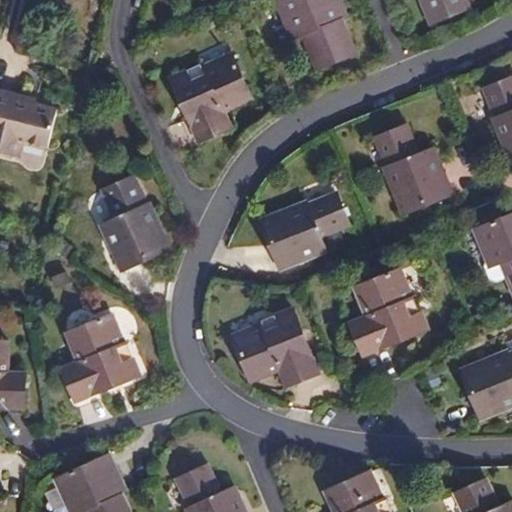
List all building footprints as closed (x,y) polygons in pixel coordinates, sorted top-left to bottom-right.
[(358,54),(344,19),(341,12),(346,10),(341,0),(280,0),(276,2),(288,31),(299,26),(303,35),(317,70),(358,54)] [(420,0),(431,24),(471,8),(468,0),(420,0)] [(291,40),(303,35),(299,26),(288,31),(291,40)] [(220,61),(205,68),(206,71),(173,85),(179,98),(181,96),(186,108),(184,109),(199,142),(233,127),(226,111),(222,104),(250,92),(232,53),(219,58),(220,61)] [(206,71),(205,68),(204,65),(171,80),(173,85),(206,71)] [(511,76),(483,88),(495,118),(492,119),(510,163),(511,161),(511,76)] [(16,97),(17,93),(0,89),(0,151),(5,153),(8,140),(23,143),(48,150),(58,108),(36,102),(16,97)] [(253,99),(250,92),(222,104),(226,111),(253,99)] [(37,98),(17,93),(16,97),(36,102),(37,98)] [(441,169),(432,148),(421,153),(409,124),(375,138),(387,167),(384,168),(402,212),(426,202),(427,204),(454,193),(444,167),(441,169)] [(8,140),(5,153),(19,157),(23,143),(8,140)] [(435,147),(432,148),(441,169),(444,167),(435,147)] [(136,175),(133,176),(145,205),(148,204),(136,175)] [(145,205),(133,176),(101,190),(114,219),(103,223),(112,244),(109,245),(121,272),(147,259),(146,257),(170,246),(151,203),(148,204),(145,205)] [(306,257),(327,249),(322,236),(351,225),(338,192),(308,203),(307,200),(263,218),(274,243),(271,245),(281,270),(307,260),(306,257)] [(511,214),(475,229),(486,258),(497,253),(501,263),(511,290),(511,214)] [(112,244),(103,223),(100,225),(109,245),(112,244)] [(328,252),(327,249),(306,257),(307,260),(328,252)] [(490,267),(501,263),(497,253),(486,258),(490,267)] [(405,266),(400,268),(411,297),(414,296),(417,295),(405,266)] [(400,268),(361,284),(373,313),(366,316),(350,322),(363,355),(398,342),(397,339),(409,334),(409,337),(430,329),(423,310),(420,311),(414,296),(411,297),(400,268)] [(373,313),(361,284),(354,287),(366,316),(373,313)] [(300,328),(303,327),(294,306),(275,314),(276,317),(261,323),(262,325),(233,337),(248,376),(278,364),(280,371),(287,387),(321,373),(307,339),(304,340),(300,328)] [(117,312),(111,314),(122,342),(125,341),(128,339),(117,312)] [(122,342),(111,314),(66,333),(77,362),(61,369),(75,402),(110,388),(109,385),(120,381),(121,383),(142,375),(136,358),(133,360),(125,341),(122,342)] [(262,325),(261,323),(260,320),(231,331),(233,337),(262,325)] [(0,408),(25,409),(26,372),(9,372),(10,341),(0,340),(0,408)] [(506,407),(511,404),(511,350),(508,352),(507,350),(464,368),(474,393),(471,394),(481,420),(507,409),(506,407)] [(251,383),(280,371),(278,364),(248,376),(251,383)] [(120,484),(124,482),(112,453),(55,479),(68,508),(79,503),(83,511),(132,511),(124,493),(120,484)] [(243,507),(233,486),(222,492),(209,463),(176,478),(189,507),(186,509),(187,511),(248,511),(246,506),(243,507)] [(375,469),(369,471),(382,498),(385,497),(388,495),(375,469)] [(382,498),(369,471),(332,489),(341,511),(395,511),(395,510),(392,511),(385,497),(382,498)] [(511,511),(511,501),(501,506),(488,477),(454,493),(462,511),(511,511)] [(129,491),(124,482),(120,484),(124,493),(129,491)] [(236,485),(233,486),(243,507),(246,506),(236,485)] [(341,511),(332,489),(325,492),(333,511),(341,511)] [(83,511),(79,503),(68,508),(69,511),(83,511)]
